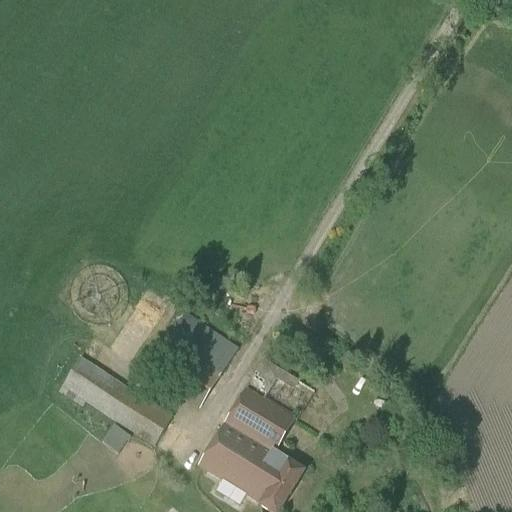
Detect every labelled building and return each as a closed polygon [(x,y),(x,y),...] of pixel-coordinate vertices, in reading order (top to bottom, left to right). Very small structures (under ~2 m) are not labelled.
[(199,409),(239,352),(185,315),(146,372),(199,409)] [(82,410),(92,393),(69,378),(58,395),(82,410)] [(297,421),(248,391),(198,470),(265,511),(280,511),(305,473),(276,455),(297,421)] [(138,438),(154,449),(165,432),(149,421),(138,438)] [(103,443),(121,455),(132,438),(114,426),(103,443)]
